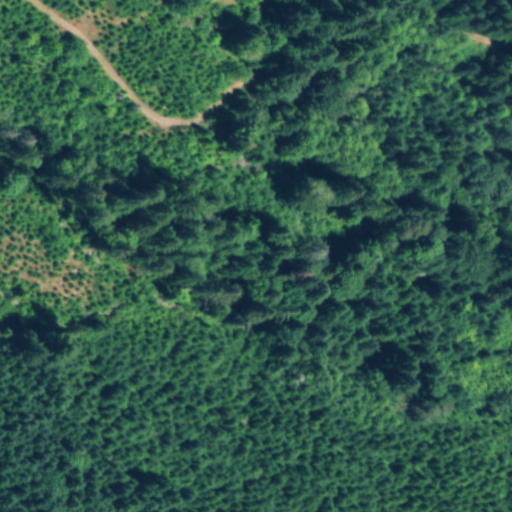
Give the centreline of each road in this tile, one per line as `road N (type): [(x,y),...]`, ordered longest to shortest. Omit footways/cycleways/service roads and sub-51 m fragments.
road 1 (track): [(53,0),(121,55),(201,93),(234,80),(271,0)]
road 2 (residential): [(247,52),(360,0),(511,19)]
road 3 (residential): [(115,511),(0,457),(24,391)]
